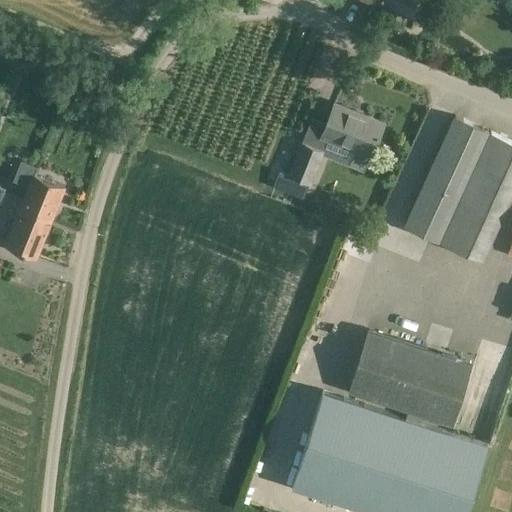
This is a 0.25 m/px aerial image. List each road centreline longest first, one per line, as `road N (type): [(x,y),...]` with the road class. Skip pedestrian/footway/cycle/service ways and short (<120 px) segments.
road 1 (unclassified): [(65,396),(105,195),(152,89),(181,47),(210,26),(310,8)]
road 2 (unknown): [(450,85),(373,268),(462,304),(483,283),(511,213)]
road 3 (unclassified): [(511,110),(340,39),(310,8)]
